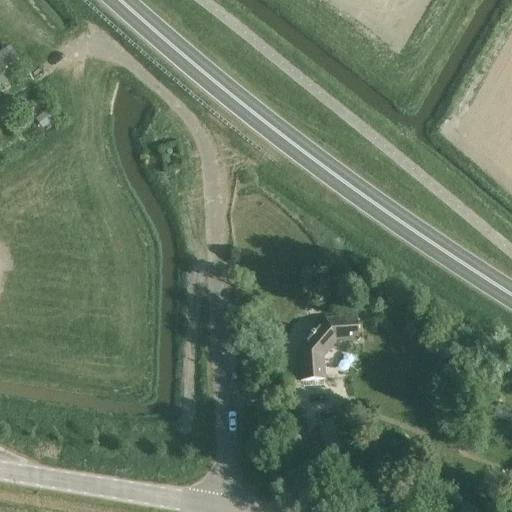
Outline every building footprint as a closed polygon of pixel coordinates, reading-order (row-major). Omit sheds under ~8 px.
[(46,111),(34,120),(41,130),(53,121),(46,111)] [(163,173),(183,168),(177,144),(157,150),(163,173)] [(325,321),(299,351),(301,382),(323,381),(321,358),(335,342),(358,341),(356,319),(325,321)] [(511,417),(511,412),(497,406),(492,417),(509,424),(511,417)] [(342,418),(318,426),(328,456),(352,448),(342,418)] [(255,424),(257,439),(270,437),(268,423),(255,424)]
